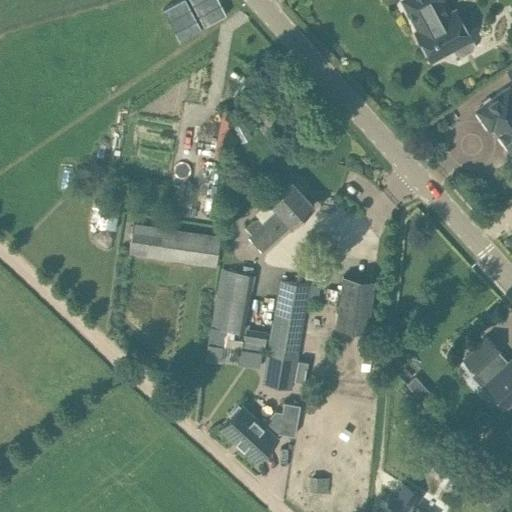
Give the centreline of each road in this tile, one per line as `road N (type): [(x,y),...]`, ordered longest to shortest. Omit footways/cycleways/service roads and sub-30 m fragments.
road 1 (track): [(0,255),(285,511)]
road 2 (unclassified): [(488,248),(261,0)]
